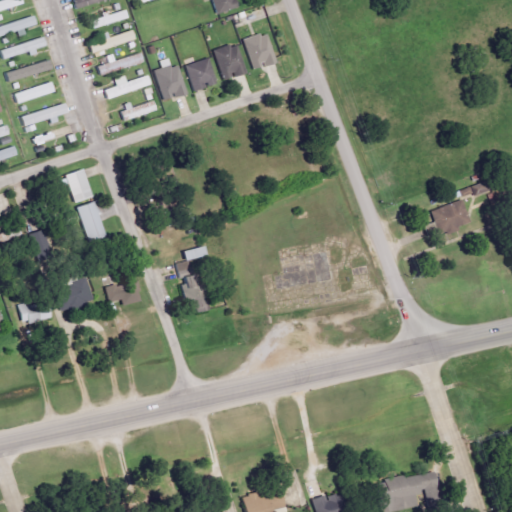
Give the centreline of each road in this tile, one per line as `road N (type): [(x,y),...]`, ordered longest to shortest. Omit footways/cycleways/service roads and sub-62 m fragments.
road 1 (tertiary): [(473,511),(419,348),(283,0)]
road 2 (secondary): [(0,447),(511,328)]
road 3 (residential): [(188,400),(100,149)]
road 4 (residential): [(100,149),(311,78)]
